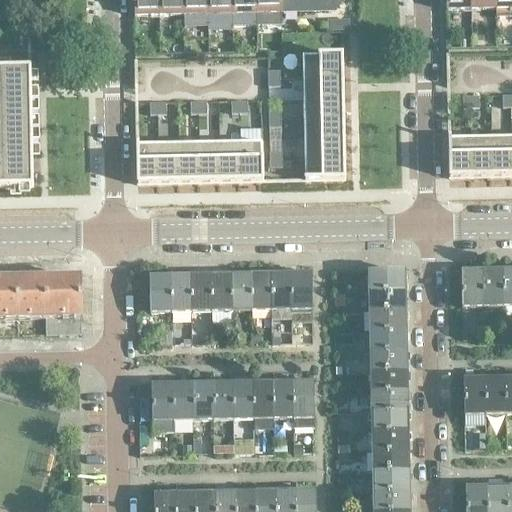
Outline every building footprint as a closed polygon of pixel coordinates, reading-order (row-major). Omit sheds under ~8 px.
[(0,0),(0,18),(22,18),(24,0),(0,0)] [(159,18),(158,0),(133,0),(134,18),(159,18)] [(183,17),(182,0),(158,0),(159,18),(183,17)] [(207,17),(207,0),(182,0),(183,17),(207,17)] [(232,17),(231,0),(207,0),(207,17),(232,17)] [(256,16),(255,0),(231,0),(232,17),(256,16)] [(281,16),(281,12),(280,0),(255,0),(256,16),(281,16)] [(334,12),(335,0),(280,0),(281,12),(305,11),(305,12),(334,12)] [(470,12),(470,0),(445,0),(446,12),(470,12)] [(495,11),(494,0),(470,0),(470,12),(495,11)] [(511,10),(511,0),(494,0),(495,11),(511,10)] [(0,53),(29,53),(28,40),(0,41),(0,53)] [(301,59),(302,80),(341,79),(340,58),(301,59)] [(0,71),(29,70),(29,59),(0,59),(0,71)] [(0,189),(31,189),(29,70),(0,71),(0,189)] [(266,73),(267,81),(279,80),(278,72),(266,73)] [(302,80),(302,100),(341,100),(341,79),(302,80)] [(267,89),(279,89),(279,80),(267,81),(267,89)] [(302,100),(303,121),(341,120),(341,100),(302,100)] [(230,103),(230,115),(238,115),(238,103),(230,103)] [(238,103),(238,115),(246,115),(246,103),(238,103)] [(189,104),(189,116),(197,116),(197,104),(189,104)] [(197,104),(197,116),(205,116),(205,104),(197,104)] [(148,105),(148,117),(156,117),(156,105),(148,105)] [(156,117),(164,117),(164,105),(156,105),(156,117)] [(469,123),(477,122),(477,110),(469,111),(469,123)] [(502,110),(502,122),(510,122),(510,110),(502,110)] [(461,123),(469,123),(469,111),(461,111),(461,123)] [(267,114),(267,122),(279,121),(279,113),(267,114)] [(303,121),(303,141),(342,140),(341,120),(303,121)] [(267,122),(268,130),(280,129),(279,121),(267,122)] [(303,141),(303,162),(342,161),(342,140),(303,141)] [(490,141),(491,179),(511,179),(510,140),(490,141)] [(448,141),(449,180),(470,180),(470,141),(448,141)] [(470,141),(470,180),(491,179),(490,141),(470,141)] [(239,146),(239,184),(261,184),(261,170),(260,162),(260,154),(260,145),(239,146)] [(177,147),(178,186),(199,185),(198,146),(177,147)] [(198,146),(199,185),(219,185),(218,146),(198,146)] [(218,146),(219,185),(239,184),(239,146),(218,146)] [(136,148),(136,187),(158,186),(157,147),(136,148)] [(157,147),(158,186),(178,186),(177,147),(157,147)] [(260,154),(260,162),(272,162),(272,154),(260,154)] [(303,162),(304,183),(343,182),(342,161),(303,162)] [(260,162),(261,170),(273,170),(272,162),(260,162)] [(502,309),(501,272),(481,273),(482,309),(502,309)] [(511,308),(511,272),(501,272),(502,309),(511,308)] [(482,309),(481,273),(461,273),(461,310),(482,309)] [(404,295),(404,274),(368,275),(368,296),(404,295)] [(290,313),(290,276),(270,277),(270,313),(290,313)] [(311,312),(311,276),(290,276),(290,313),(311,312)] [(230,314),(230,277),(210,278),(210,314),(230,314)] [(250,313),(250,277),(230,277),(230,314),(250,313)] [(270,313),(270,277),(250,277),(250,313),(270,313)] [(190,315),(190,278),(170,279),(170,315),(190,315)] [(210,314),(210,278),(190,278),(190,315),(210,314)] [(170,315),(170,279),(149,279),(150,315),(170,315)] [(405,315),(404,303),(404,295),(368,296),(368,316),(405,315)] [(405,335),(405,315),(368,316),(369,336),(405,335)] [(511,340),(511,328),(503,329),(503,341),(511,340)] [(406,355),(405,335),(369,336),(369,356),(406,355)] [(406,375),(406,355),(369,356),(370,376),(406,375)] [(406,395),(406,375),(370,376),(370,396),(406,395)] [(485,418),(484,381),(463,382),(463,418),(485,418)] [(505,417),(504,381),(484,381),(485,418),(505,417)] [(313,421),(313,384),(292,385),(292,421),(313,421)] [(272,422),(272,385),(252,386),(252,422),(272,422)] [(292,421),(292,385),(272,385),(272,422),(292,421)] [(212,423),(212,386),(192,387),(192,423),(212,423)] [(232,422),(232,386),(212,386),(212,423),(232,422)] [(252,422),(252,386),(232,386),(232,422),(252,422)] [(172,423),(172,387),(151,387),(152,424),(172,423)] [(192,423),(192,387),(172,387),(172,423),(192,423)] [(407,415),(406,395),(370,396),(370,416),(407,415)] [(407,435),(407,415),(370,416),(371,436),(407,435)] [(408,455),(407,435),(371,436),(371,456),(408,455)] [(408,475),(408,455),(371,456),(372,476),(408,475)] [(408,495),(408,475),(372,476),(372,496),(408,495)] [(486,511),(486,489),(465,490),(465,511),(486,511)] [(506,511),(506,489),(486,489),(486,511),(506,511)] [(315,511),(315,493),(294,494),(294,511),(315,511)] [(254,511),(254,494),(234,495),(234,511),(254,511)] [(274,511),(274,494),(254,494),(254,511),(274,511)] [(294,511),(294,494),(274,494),(274,511),(294,511)] [(214,511),(214,495),(194,496),(194,511),(214,511)] [(234,511),(234,495),(214,495),(214,511),(234,511)] [(408,511),(408,495),(372,496),(372,511),(408,511)] [(174,511),(174,496),(153,497),(153,511),(174,511)] [(194,511),(194,496),(174,496),(174,511),(194,511)]
